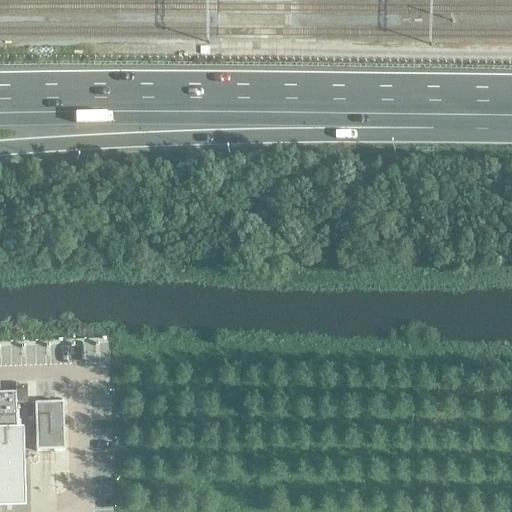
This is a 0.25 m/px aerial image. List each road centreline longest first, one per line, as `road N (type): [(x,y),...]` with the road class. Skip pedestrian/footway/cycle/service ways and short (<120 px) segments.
road 1 (motorway): [(0,148),(434,102)]
road 2 (motorway): [(0,99),(434,102)]
